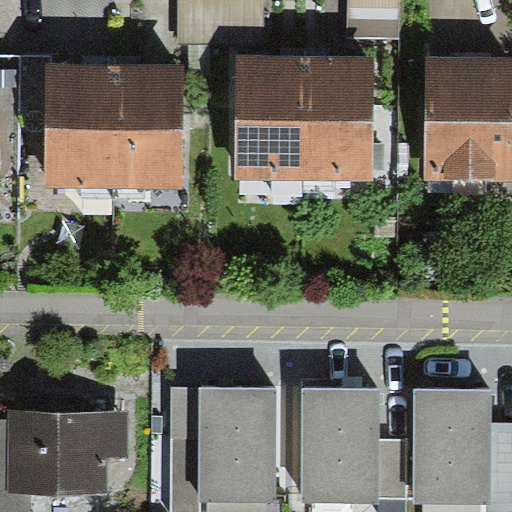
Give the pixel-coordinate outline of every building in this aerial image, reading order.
[(357,0),(360,36),(409,32),(405,0),(357,0)] [(304,181),(305,60),(238,59),(236,180),(304,181)] [(305,60),(304,181),(361,182),(362,61),(305,60)] [(503,63),(430,63),(429,175),(503,175),(503,63)] [(112,183),(113,69),(51,69),(50,182),(112,183)] [(113,69),(112,183),(174,183),(175,69),(113,69)] [(200,511),(200,503),(202,388),(173,387),(172,511),(200,511)] [(279,389),(202,388),(200,503),(209,503),(208,511),(268,511),(269,502),(277,503),(279,389)] [(376,389),(301,390),(302,500),(376,500),(376,441),(376,389)] [(488,425),(489,391),(416,390),(415,502),(487,503),(488,425)] [(129,410),(10,411),(10,422),(0,421),(0,511),(29,511),(29,496),(109,495),(108,462),(130,462),(129,410)] [(511,425),(488,425),(487,503),(487,511),(511,511),(511,425)] [(407,441),(376,441),(376,500),(407,500),(407,441)]
